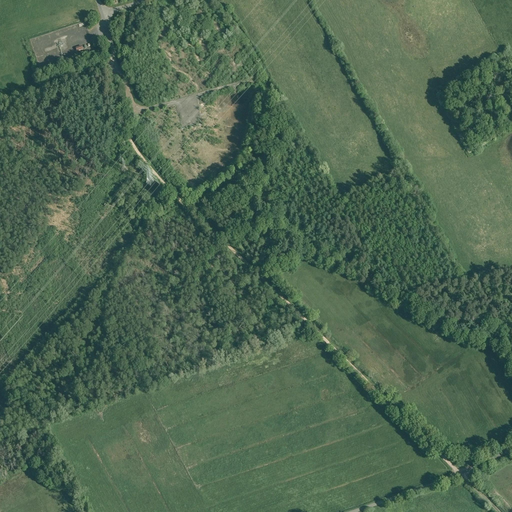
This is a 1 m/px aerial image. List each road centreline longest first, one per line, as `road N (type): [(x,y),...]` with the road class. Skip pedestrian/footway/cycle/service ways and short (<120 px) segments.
road 1 (track): [(459,473),(210,218),(137,112)]
road 2 (unclassified): [(511,449),(354,511)]
